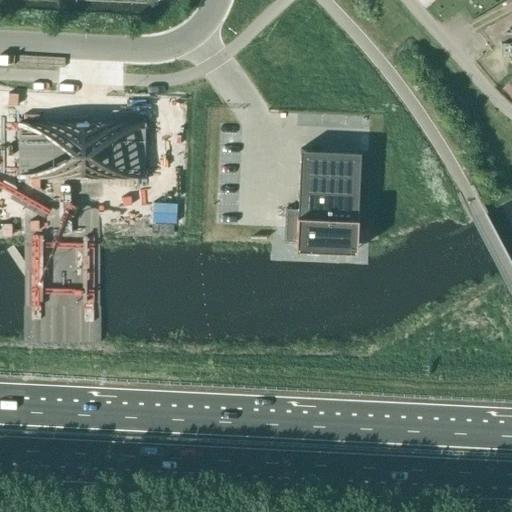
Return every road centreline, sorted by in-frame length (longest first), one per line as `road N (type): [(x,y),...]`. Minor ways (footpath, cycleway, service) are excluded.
road 1 (trunk): [(0,450),(511,476)]
road 2 (trunk): [(511,435),(0,411)]
road 3 (unclassified): [(218,0),(190,38),(167,48),(0,44)]
road 4 (residential): [(511,113),(405,0)]
